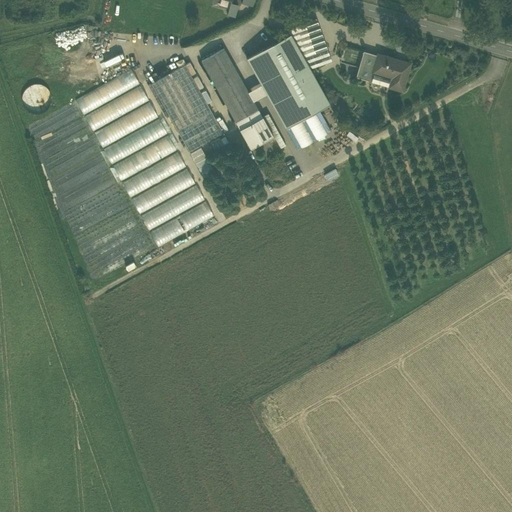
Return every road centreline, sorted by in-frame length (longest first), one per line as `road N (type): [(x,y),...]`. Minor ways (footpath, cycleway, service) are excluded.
road 1 (track): [(0,73),(152,511)]
road 2 (track): [(80,306),(273,197)]
road 3 (tertiary): [(330,0),(511,52)]
